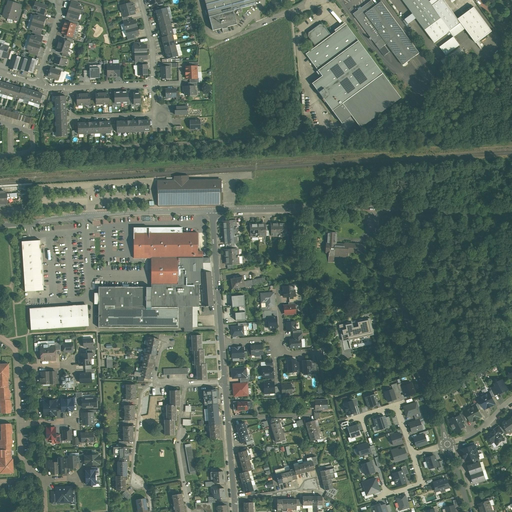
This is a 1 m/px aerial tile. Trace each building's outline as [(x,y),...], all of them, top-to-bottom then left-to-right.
[(254,0),(204,0),(209,17),(233,11),(256,5),(254,0)] [(428,0),(402,0),(413,14),(416,18),(425,30),(442,18),(432,6),(428,0)] [(457,19),(443,0),(440,0),(432,6),(442,18),(451,31),(461,23),(457,19)] [(371,1),(352,14),(355,18),(363,12),(364,14),(375,6),(371,1)] [(13,3),(9,2),(7,6),(7,8),(6,8),(4,15),(3,17),(8,18),(12,20),(14,18),(18,19),(19,14),(18,14),(20,6),(13,4),(13,3)] [(375,6),(364,14),(363,12),(355,18),(375,45),(383,39),(387,44),(403,66),(419,53),(381,2),(375,6)] [(46,6),(35,3),(33,9),(37,11),(44,13),(46,6)] [(124,5),(120,6),(122,12),(134,8),(133,5),(133,6),(132,3),(124,5)] [(71,4),(70,4),(69,10),(79,14),(81,8),(78,7),(71,4)] [(474,7),(457,19),(461,23),(465,28),(476,43),(492,31),(474,7)] [(134,8),(122,12),(123,17),(127,16),(135,14),(134,11),(135,11),(134,8)] [(166,8),(155,11),(157,16),(168,13),(167,9),(166,8)] [(79,14),(69,10),(67,17),(78,20),(79,14)] [(233,11),(209,17),(212,31),(227,27),(236,25),(233,11)] [(168,13),(157,16),(158,22),(169,19),(168,13)] [(416,18),(413,14),(403,21),(407,26),(408,24),(416,18)] [(37,17),(34,16),(32,23),(43,26),(45,19),(44,19),(37,17)] [(442,18),(425,30),(434,43),(451,31),(442,18)] [(169,19),(158,22),(159,27),(171,24),(170,23),(169,19)] [(131,22),(124,23),(124,24),(126,30),(137,27),(135,21),(131,22)] [(68,23),(65,22),(63,28),(74,31),(75,26),(68,23)] [(43,26),(32,23),(30,29),(40,33),(41,33),(43,26)] [(465,28),(461,23),(451,31),(454,36),(465,28)] [(171,24),(159,27),(161,32),(172,29),(171,25),(171,24)] [(315,29),(313,30),(313,31),(312,32),(311,30),(308,33),(307,36),(315,47),(330,36),(323,25),(319,24),(316,27),(317,28),(316,29),(315,29)] [(315,47),(305,54),(317,71),(357,41),(345,25),(330,36),(315,47)] [(137,27),(126,30),(128,36),(128,37),(135,35),(138,34),(137,27)] [(74,31),(63,28),(61,34),(65,35),(72,37),(74,31)] [(511,28),(502,38),(506,44),(511,38),(511,28)] [(172,29),(161,32),(162,37),(162,38),(172,35),(173,35),(172,29)] [(172,35),(162,38),(162,37),(161,38),(163,43),(174,40),(172,35)] [(34,37),(31,36),(29,43),(40,46),(42,39),(41,39),(34,37)] [(454,37),(440,47),(446,56),(460,46),(454,37)] [(383,39),(375,45),(379,50),(385,46),(387,44),(383,39)] [(66,42),(59,40),(58,45),(68,49),(70,43),(66,42)] [(174,40),(163,43),(164,49),(175,46),(174,41),(174,40)] [(357,41),(317,71),(322,76),(312,84),(332,111),(382,74),(357,41)] [(38,53),(40,46),(29,43),(27,49),(29,50),(37,53),(38,53)] [(4,45),(0,57),(5,58),(9,47),(4,45)] [(68,49),(58,45),(56,51),(63,53),(67,54),(68,49)] [(175,46),(164,49),(165,54),(176,51),(175,46)] [(385,46),(379,50),(384,57),(390,52),(385,46)] [(176,51),(165,54),(167,59),(168,59),(178,56),(176,51)] [(17,70),(17,69),(21,58),(13,56),(11,61),(9,68),(17,70)] [(65,60),(56,57),(54,63),(63,66),(65,60)] [(24,70),(27,60),(21,58),(17,69),(24,71),(24,70)] [(35,65),(36,61),(28,58),(27,60),(24,70),(32,73),(35,65)] [(142,66),(138,66),(138,75),(147,75),(146,65),(142,66)] [(95,69),(90,69),(90,71),(90,74),(90,78),(90,79),(100,78),(100,74),(101,74),(101,66),(95,66),(95,69)] [(162,67),(161,67),(161,79),(170,78),(170,67),(169,67),(162,67)] [(55,70),(51,68),(48,77),(58,80),(61,72),(55,70)] [(382,74),(332,111),(341,123),(351,116),(360,128),(400,99),(382,74)] [(11,85),(5,84),(2,94),(7,96),(11,85)] [(16,87),(11,85),(7,96),(13,98),(16,87)] [(188,87),(184,87),(184,90),(183,91),(185,92),(185,95),(195,95),(194,92),(196,91),(194,89),(194,86),(188,87)] [(21,88),(16,87),(13,98),(17,99),(18,99),(18,98),(21,88)] [(27,89),(21,87),(21,88),(18,98),(19,99),(23,100),(27,89)] [(32,91),(27,89),(23,100),(29,102),(32,91)] [(175,89),(165,90),(166,98),(176,97),(175,89)] [(37,92),(32,91),(29,102),(34,103),(37,92)] [(43,94),(37,92),(34,103),(38,105),(39,105),(41,101),(42,95),(43,94)] [(175,111),(175,115),(188,115),(188,111),(188,107),(182,107),(176,107),(176,111),(175,111)] [(200,120),(189,121),(190,130),(200,129),(200,120)] [(187,176),(174,176),(174,181),(169,181),(163,181),(158,181),(157,181),(158,206),(161,206),(165,206),(170,206),(171,206),(176,206),(182,206),(188,206),(193,206),(194,206),(199,205),(199,206),(200,206),(200,205),(205,205),(205,206),(205,205),(210,205),(210,206),(211,206),(211,205),(215,205),(216,205),(220,205),(221,205),(221,199),(220,193),(221,193),(221,192),(220,192),(220,187),(221,187),(221,186),(220,186),(220,181),(220,180),(215,180),(210,180),(205,180),(204,180),(199,181),(199,180),(199,181),(193,181),(193,180),(193,181),(187,181),(187,176)] [(229,221),(223,221),(223,229),(235,228),(235,227),(235,221),(229,221)] [(198,233),(188,233),(182,233),(182,227),(133,227),(133,259),(151,258),(154,258),(198,258),(198,253),(198,233)] [(235,228),(223,229),(224,237),(236,236),(236,235),(235,228)] [(336,233),(327,232),(326,245),(325,245),(325,251),(329,251),(329,253),(328,253),(328,262),(333,262),(334,256),(340,257),(341,253),(348,254),(348,252),(348,244),(348,243),(344,243),(344,245),(335,244),(336,233)] [(236,236),(224,237),(224,244),(225,244),(231,243),(236,243),(236,236)] [(40,240),(22,242),(25,292),(44,291),(40,240)] [(357,245),(348,244),(348,252),(357,253),(357,245)] [(365,245),(357,245),(357,253),(365,253),(365,245)] [(226,250),(225,250),(225,258),(237,257),(237,256),(237,249),(226,250)] [(237,257),(225,258),(226,265),(227,265),(233,264),(238,264),(237,257)] [(198,258),(154,258),(154,284),(151,284),(151,285),(203,285),(203,272),(203,263),(203,258),(198,258)] [(238,276),(234,276),(234,279),(231,279),(232,289),(236,289),(238,288),(244,287),(243,282),(242,277),(239,278),(238,276)] [(203,285),(151,285),(151,287),(151,307),(184,308),(184,307),(192,307),(199,307),(203,307),(203,306),(203,293),(203,287),(203,285)] [(292,286),(283,287),(284,294),(283,294),(283,297),(289,297),(295,296),(294,290),(293,290),(292,286)] [(143,287),(99,287),(99,292),(98,292),(98,293),(94,293),(94,299),(94,304),(99,304),(98,322),(98,328),(184,328),(184,317),(184,308),(151,307),(143,308),(143,287)] [(151,287),(143,287),(143,308),(151,307),(151,287)] [(212,293),(203,293),(203,306),(206,306),(206,307),(208,307),(208,306),(213,306),(212,293)] [(261,301),(261,308),(270,307),(275,306),(274,293),(261,294),(261,296),(261,297),(260,297),(261,298),(261,299),(261,300),(261,301)] [(244,295),(231,296),(232,307),(239,307),(245,306),(244,295)] [(87,306),(29,310),(31,330),(89,326),(87,306)] [(288,306),(284,306),(285,314),(295,313),(294,306),(288,306)] [(184,307),(184,308),(184,317),(192,317),(192,307),(184,307)] [(239,313),(235,313),(235,321),(246,320),(245,312),(239,313)] [(192,317),(184,317),(184,328),(184,330),(184,332),(192,332),(192,330),(192,317)] [(271,317),(268,318),(269,328),(277,328),(276,317),(271,317)] [(373,335),(369,319),(357,321),(358,327),(353,328),(352,323),(339,325),(342,342),(373,335)] [(295,322),(286,322),(287,332),(293,331),(296,331),(295,322)] [(238,327),(231,327),(232,336),(243,335),(243,326),(238,327)] [(194,350),(202,350),(201,335),(191,336),(192,350),(194,350)] [(159,339),(154,338),(152,337),(149,337),(147,345),(152,346),(157,348),(159,339)] [(93,339),(83,339),(83,347),(88,347),(93,347),(93,346),(93,339)] [(293,340),(289,340),(290,348),(301,347),(300,339),(293,340)] [(73,343),(63,343),(64,352),(73,352),(73,343)] [(157,348),(152,346),(147,345),(145,353),(150,354),(154,355),(155,356),(157,348)] [(262,345),(250,346),(251,355),(255,355),(255,356),(259,356),(259,355),(263,354),(262,345)] [(240,347),(235,348),(231,348),(232,358),(243,357),(244,357),(243,352),(243,347),(240,348),(240,347)] [(202,350),(194,350),(194,365),(196,365),(204,364),(204,350),(202,350)] [(154,355),(150,354),(145,353),(144,353),(143,361),(147,362),(153,363),(154,355)] [(295,360),(287,360),(287,365),(288,368),(288,372),(296,372),(295,362),(295,360)] [(153,363),(147,362),(143,361),(141,369),(146,370),(151,371),(153,363)] [(305,361),(305,365),(302,365),(303,370),(303,375),(315,374),(314,362),(310,362),(310,361),(305,361)] [(9,366),(5,366),(5,364),(0,364),(0,372),(2,373),(2,375),(0,374),(0,387),(0,388),(0,394),(1,394),(2,406),(0,407),(1,414),(11,413),(11,410),(10,410),(10,409),(9,404),(10,403),(10,397),(9,397),(9,396),(9,393),(8,393),(8,391),(8,390),(9,390),(8,386),(9,385),(8,384),(9,383),(8,382),(8,378),(7,377),(7,375),(9,375),(9,366)] [(204,364),(196,365),(197,380),(207,379),(206,364),(204,364)] [(246,368),(232,369),(232,379),(240,378),(246,377),(246,368)] [(269,369),(262,369),(263,377),(273,376),(273,368),(269,369)] [(151,371),(146,370),(141,369),(140,373),(139,377),(144,378),(149,379),(151,371)] [(85,374),(79,374),(80,383),(91,383),(91,374),(91,373),(85,374)] [(68,375),(66,374),(64,375),(64,378),(62,378),(62,385),(63,387),(73,387),(73,386),(73,380),(73,378),(68,378),(68,375)] [(502,380),(495,384),(496,385),(499,393),(500,394),(508,389),(502,380)] [(273,382),(264,383),(264,390),(264,394),(270,393),(269,392),(274,391),(274,387),(273,382)] [(240,384),(233,384),(234,396),(237,396),(248,395),(247,383),(240,384)] [(394,394),(399,392),(396,384),(391,385),(392,389),(394,394)] [(401,387),(404,397),(414,393),(411,384),(402,386),(401,387)] [(135,385),(126,385),(126,400),(128,400),(136,400),(135,385)] [(291,385),(281,385),(282,395),(292,394),(291,385)] [(499,393),(496,385),(490,388),(491,390),(494,395),(499,393)] [(392,389),(384,392),(388,402),(395,400),(394,394),(392,389)] [(216,390),(206,391),(208,405),(217,404),(216,390)] [(170,406),(176,406),(180,405),(180,391),(170,391),(170,406)] [(489,392),(483,394),(490,407),(495,404),(492,398),(489,392)] [(490,407),(483,394),(478,397),(481,403),(485,410),(490,407)] [(375,395),(365,398),(368,408),(378,405),(377,401),(375,395)] [(326,400),(315,401),(315,410),(319,409),(319,410),(320,410),(322,410),(326,410),(326,400)] [(348,403),(344,404),(345,407),(344,407),(346,412),(346,411),(347,415),(355,412),(354,407),(352,401),(351,401),(348,403)] [(251,402),(233,402),(233,410),(237,410),(237,411),(241,411),(241,410),(252,410),(251,402)] [(208,405),(207,405),(208,425),(209,425),(219,424),(219,416),(219,413),(218,413),(218,404),(217,404),(208,405)] [(411,404),(403,407),(406,417),(414,415),(419,413),(417,406),(412,407),(411,404)] [(475,404),(470,407),(476,420),(482,417),(478,411),(475,404)] [(128,406),(124,406),(125,421),(128,421),(135,420),(134,406),(128,406)] [(176,406),(170,406),(166,406),(167,420),(174,420),(176,420),(176,406)] [(470,407),(464,410),(468,416),(471,422),(476,420),(470,407)] [(86,413),(82,414),(83,424),(93,423),(93,413),(86,413)] [(381,416),(373,419),(376,427),(377,431),(388,427),(385,418),(385,416),(381,417),(381,416)] [(460,416),(454,419),(453,419),(451,420),(450,421),(452,424),(453,425),(454,427),(454,429),(456,432),(457,432),(459,431),(460,430),(459,429),(464,426),(462,424),(464,423),(464,422),(460,416)] [(511,418),(507,422),(505,421),(503,423),(503,425),(508,433),(510,433),(511,431),(511,418)] [(174,420),(167,420),(165,420),(165,435),(175,435),(174,420)] [(416,421),(408,424),(411,433),(422,429),(419,420),(416,421)] [(314,421),(306,423),(307,429),(316,427),(314,421)] [(272,424),(271,424),(273,430),(281,428),(279,422),(272,424)] [(244,423),(236,426),(237,432),(246,429),(244,423)] [(11,424),(1,424),(1,431),(3,431),(3,444),(2,444),(3,463),(6,463),(6,465),(0,465),(0,472),(0,473),(0,472),(3,471),(3,472),(3,474),(10,473),(10,471),(13,471),(13,462),(11,462),(11,460),(11,459),(12,459),(11,455),(12,454),(11,453),(12,452),(11,451),(11,447),(10,447),(10,446),(10,444),(11,444),(11,441),(11,440),(12,440),(11,434),(10,433),(10,427),(11,427),(11,424)] [(219,424),(209,425),(210,439),(220,439),(219,424)] [(357,424),(349,427),(347,428),(351,439),(360,435),(357,424)] [(508,433),(503,425),(500,427),(504,433),(505,435),(508,433)] [(500,427),(499,426),(493,429),(494,431),(497,435),(501,435),(504,433),(500,427)] [(128,427),(123,427),(124,441),(126,441),(133,441),(133,427),(128,427)] [(316,427),(307,429),(309,435),(318,433),(316,427)] [(55,428),(47,428),(47,439),(48,439),(49,441),(51,441),(52,439),(55,439),(55,435),(55,428)] [(281,428),(273,430),(274,436),(283,434),(281,428)] [(246,429),(237,432),(239,437),(248,435),(246,429)] [(71,430),(63,431),(63,440),(71,440),(71,430)] [(501,435),(497,435),(494,431),(491,433),(490,431),(485,435),(485,436),(485,435),(488,440),(491,444),(494,442),(496,442),(498,445),(504,440),(501,435)] [(93,433),(81,434),(81,438),(81,443),(93,442),(93,433)] [(318,433),(309,435),(311,441),(319,439),(318,433)] [(390,436),(393,445),(402,442),(399,433),(394,435),(390,436)] [(283,434),(274,436),(276,443),(284,440),(283,434)] [(248,435),(239,437),(241,444),(246,442),(249,441),(248,435)] [(420,436),(413,438),(416,447),(427,443),(424,435),(420,436)] [(367,443),(357,447),(360,456),(370,453),(368,447),(367,443)] [(468,448),(462,450),(464,455),(477,451),(475,445),(468,448)] [(121,448),(119,448),(119,455),(119,462),(127,462),(128,462),(128,447),(121,448)] [(191,447),(185,448),(190,471),(195,470),(191,447)] [(393,453),(395,461),(406,458),(403,449),(397,451),(393,453)] [(477,451),(464,455),(466,461),(472,459),(479,457),(477,451)] [(434,455),(425,458),(429,469),(438,466),(436,461),(434,455)] [(369,461),(361,464),(365,476),(373,473),(369,461)] [(127,462),(119,462),(117,462),(118,476),(125,476),(127,476),(127,462)] [(331,462),(325,464),(326,467),(323,468),(324,471),(328,470),(332,469),(331,462)] [(474,465),(468,467),(471,475),(482,471),(480,463),(474,465)] [(211,472),(210,472),(211,477),(213,477),(214,482),(214,483),(224,483),(223,471),(211,472)] [(402,471),(393,474),(395,477),(393,478),(394,482),(396,482),(397,486),(406,483),(403,475),(402,471)] [(482,471),(471,475),(474,484),(479,482),(484,480),(485,480),(482,471)] [(125,476),(118,476),(115,476),(116,491),(125,491),(126,491),(125,476)] [(379,491),(375,479),(362,483),(366,495),(372,493),(379,491)] [(447,479),(433,483),(436,492),(450,487),(447,479)] [(70,487),(56,488),(56,492),(57,502),(67,501),(69,503),(71,503),(71,495),(70,487)] [(217,489),(215,489),(216,497),(216,499),(225,498),(224,488),(217,489)] [(132,497),(125,491),(122,495),(128,501),(132,497)] [(182,494),(172,496),(174,510),(184,508),(182,494)] [(405,495),(396,498),(400,511),(409,508),(408,502),(405,495)] [(147,511),(145,498),(136,500),(137,511),(147,511)] [(485,502),(478,504),(479,507),(479,508),(479,510),(491,506),(489,501),(485,502)] [(212,503),(208,503),(204,510),(205,511),(206,511),(212,510),(212,503)] [(379,503),(374,505),(375,511),(387,511),(386,506),(385,504),(380,505),(379,503)]
